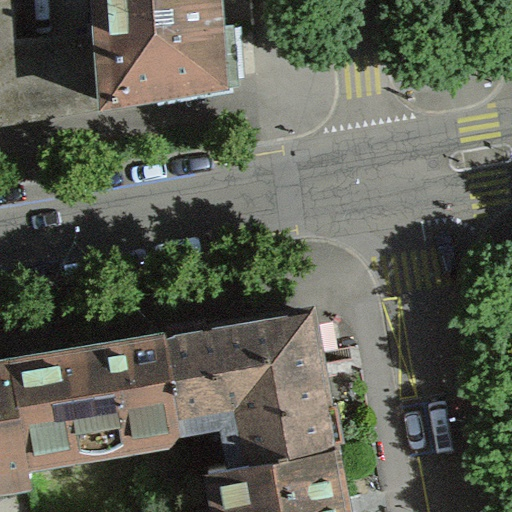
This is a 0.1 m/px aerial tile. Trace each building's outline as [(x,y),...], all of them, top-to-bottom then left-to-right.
[(156,91),(233,78),(229,25),(219,26),(216,0),(94,0),(97,34),(9,40),(6,0),(0,0),(0,116),(156,90),(156,91)] [(313,318),(299,309),(163,332),(176,411),(236,401),(246,461),(334,445),(333,437),(341,436),(335,402),(327,404),(320,361),(313,318)] [(176,411),(163,332),(100,342),(100,339),(71,344),(72,347),(62,349),(9,358),(24,445),(69,438),(71,451),(135,440),(133,427),(178,420),(176,411)] [(0,359),(0,467),(27,462),(24,445),(9,358),(0,359)] [(347,511),(345,499),(334,445),(246,461),(228,464),(234,497),(216,500),(217,511),(347,511)]
